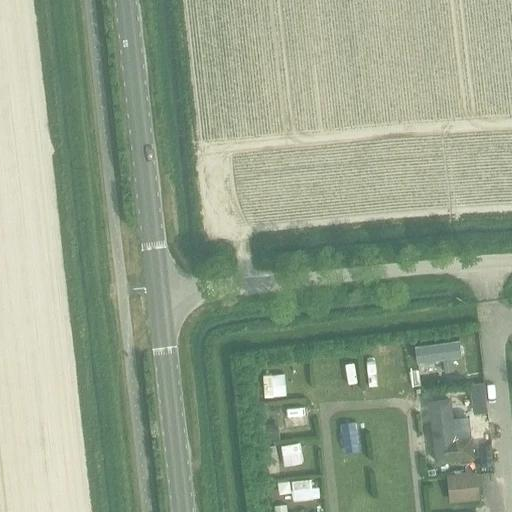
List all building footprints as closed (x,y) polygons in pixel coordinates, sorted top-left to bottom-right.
[(459,341),(415,347),(417,363),(442,359),(443,371),(453,370),(452,358),(461,357),(459,341)] [(484,384),(470,386),(472,398),(485,397),(484,384)] [(465,393),(425,398),(427,414),(456,411),(457,419),(464,419),(463,410),(467,409),(465,393)] [(277,424),(263,425),(265,441),(278,439),(277,424)] [(469,432),(429,436),(430,452),(457,450),(458,458),(464,458),(463,449),(470,448),(469,432)] [(275,448),(265,449),(266,456),(276,455),(275,448)] [(475,474),(451,477),(452,489),(458,488),(460,500),(477,499),(475,474)]
